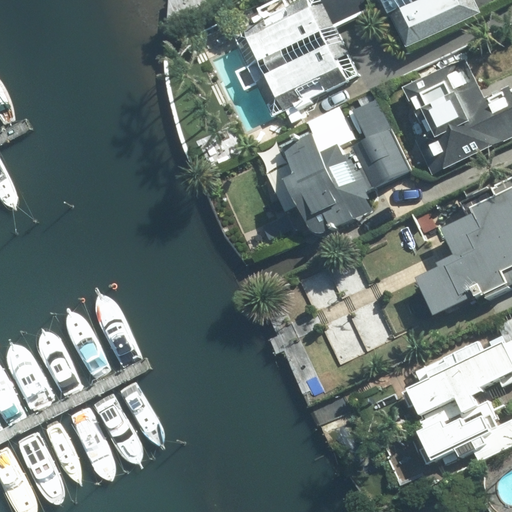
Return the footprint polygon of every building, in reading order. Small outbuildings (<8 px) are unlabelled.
[(274,117),(360,75),(324,0),(303,0),(234,33),(274,117)] [(385,0),(409,48),(483,12),(477,0),(385,0)] [(489,0),(494,8),(507,0),(489,0)] [(434,174),(511,137),(511,93),(490,104),(468,58),(407,87),(429,133),(417,139),(434,174)] [(315,133),(286,147),(299,175),(291,179),(319,237),(376,210),(368,192),(414,170),(379,99),(356,110),(372,142),(347,154),(342,144),(325,152),(315,133)] [(511,190),(476,208),(479,213),(446,229),(460,259),(420,278),(438,318),(511,283),(511,190)] [(425,416),(431,429),(422,433),(435,460),(472,442),(481,460),(511,445),(511,420),(501,426),(489,401),(481,404),(475,392),(502,379),(504,385),(511,380),(511,341),(487,353),(481,342),(418,372),(423,384),(412,390),(425,416)]
